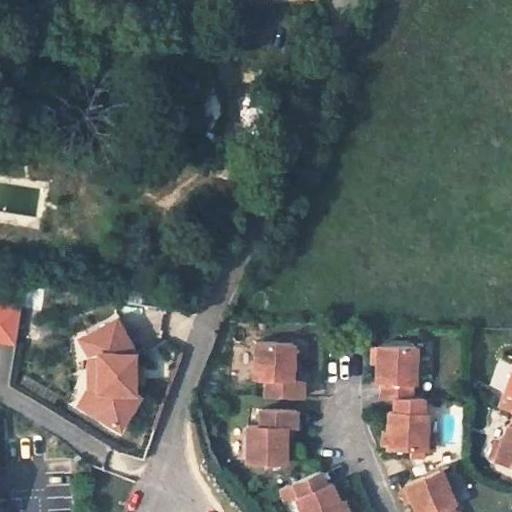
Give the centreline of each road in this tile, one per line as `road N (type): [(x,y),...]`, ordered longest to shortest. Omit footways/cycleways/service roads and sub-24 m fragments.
road 1 (residential): [(150,502),(208,310),(292,149),(348,0)]
road 2 (residential): [(386,511),(350,423),(349,375)]
